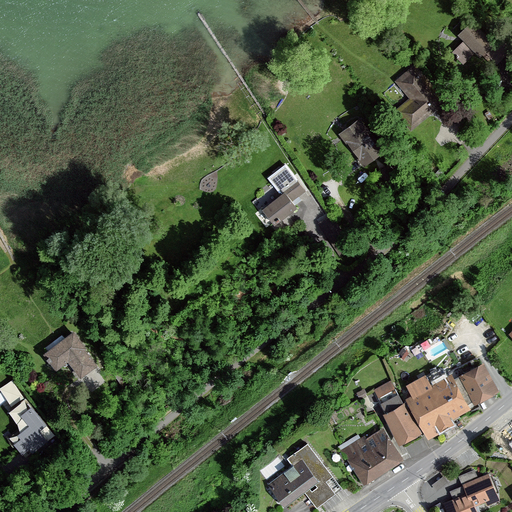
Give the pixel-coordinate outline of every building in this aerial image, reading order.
[(506,54),(468,23),(457,36),(462,41),(451,54),(463,64),(473,52),(493,68),(506,54)] [(444,104),(412,66),(393,82),(407,100),(393,112),(410,133),(444,104)] [(384,150),(360,118),(337,135),(362,167),(384,150)] [(303,192),(293,177),(256,204),(267,218),(273,214),(278,221),(296,209),(290,202),(303,192)] [(357,252),(332,216),(319,225),(344,261),(357,252)] [(85,349),(72,331),(42,354),(54,371),(66,362),(78,378),(96,366),(84,350),(85,349)] [(499,390),(484,361),(460,373),(475,403),(499,390)] [(450,418),(470,408),(451,372),(431,382),(426,373),(405,384),(411,395),(406,397),(428,439),(443,431),(442,429),(453,423),(450,418)] [(373,390),(377,397),(392,389),(389,382),(373,390)] [(0,403),(10,397),(5,390),(0,392),(0,403)] [(399,445),(421,433),(404,401),(402,402),(397,393),(379,403),(384,412),(382,414),(399,445)] [(42,439),(31,423),(17,433),(29,449),(42,439)] [(403,460),(382,427),(364,438),(363,436),(360,438),(357,434),(336,447),(344,459),(346,457),(364,485),(403,460)] [(332,475),(307,442),(286,457),(292,464),(268,483),(285,505),(303,491),(316,507),(335,493),(325,480),(332,475)] [(486,505),(499,500),(488,473),(477,477),(474,470),(458,476),(462,486),(449,491),(452,499),(444,503),(447,511),(476,511),(474,505),(484,501),(486,505)]
